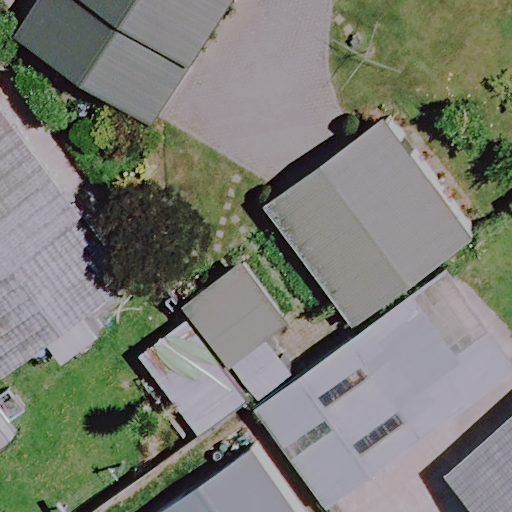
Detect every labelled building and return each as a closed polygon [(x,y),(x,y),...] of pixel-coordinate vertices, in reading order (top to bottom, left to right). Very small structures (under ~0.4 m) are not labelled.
[(36,0),(12,37),(155,129),(237,0),(36,0)] [(137,281),(0,93),(0,373),(4,378),(137,281)] [(472,237),(387,122),(273,206),(359,322),(472,237)] [(511,379),(511,364),(449,273),(259,405),(330,506),(511,379)] [(0,428),(13,419),(0,401),(0,428)] [(511,511),(511,420),(457,470),(494,511),(511,511)] [(298,511),(254,445),(153,511),(298,511)]
